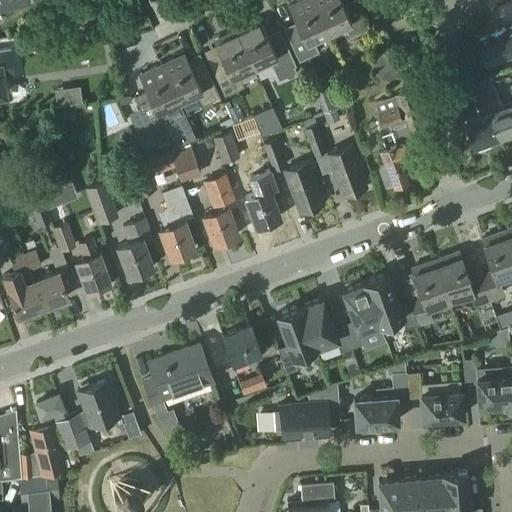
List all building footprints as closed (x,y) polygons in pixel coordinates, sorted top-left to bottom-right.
[(294,22),(282,27),(298,61),(318,52),(312,40),(328,33),(312,0),(298,0),(286,5),(294,22)] [(312,0),(328,33),(343,25),(349,38),(368,29),(355,0),(312,0)] [(127,37),(116,1),(102,6),(113,42),(127,37)] [(258,18),(235,29),(252,67),(268,60),(277,80),(286,76),(289,78),(294,76),(294,72),(296,71),(292,63),(293,63),(278,29),(265,35),(258,18)] [(58,21),(19,36),(25,53),(65,38),(58,21)] [(511,26),(479,40),(489,65),(511,55),(511,26)] [(220,56),(207,62),(223,95),(243,86),(237,74),(252,67),(235,29),(212,40),(220,56)] [(9,49),(0,49),(0,95),(4,95),(2,77),(12,76),(9,49)] [(183,53),(160,64),(177,102),(193,94),(199,107),(219,97),(203,64),(191,70),(183,53)] [(145,90),(132,96),(148,130),(168,121),(162,109),(177,102),(160,64),(137,74),(145,90)] [(511,95),(509,97),(511,103),(500,107),(489,74),(478,78),(489,111),(499,138),(511,133),(511,95)] [(333,78),(315,85),(325,110),(342,103),(333,78)] [(455,87),(454,102),(472,95),(479,114),(465,119),(475,146),(499,138),(489,111),(478,78),(455,87)] [(409,90),(373,103),(381,126),(377,128),(383,145),(377,148),(383,165),(378,167),(384,185),(394,182),(397,183),(402,181),(404,178),(408,177),(401,158),(406,156),(400,141),(402,140),(399,129),(406,126),(407,129),(421,124),(409,90)] [(279,129),(269,105),(251,114),(259,136),(279,129)] [(74,118),(74,108),(66,109),(66,119),(74,118)] [(323,113),(326,121),(338,117),(335,109),(323,113)] [(315,123),(304,127),(313,153),(325,149),(315,123)] [(228,131),(212,137),(221,161),(237,155),(228,131)] [(274,138),(263,142),(272,169),(284,165),(274,138)] [(350,144),(326,153),(341,194),(365,185),(350,144)] [(191,149),(171,157),(179,179),(200,172),(191,149)] [(307,160),(282,169),(298,210),(322,201),(307,160)] [(146,164),(127,171),(136,193),(154,186),(146,164)] [(255,192),(244,196),(254,225),(278,216),(268,188),(274,186),(268,169),(249,176),(255,192)] [(213,210),(202,214),(212,243),(236,234),(226,206),(235,203),(224,173),(203,181),(213,210)] [(68,177),(38,192),(41,197),(41,198),(43,202),(73,187),(68,177)] [(104,180),(85,187),(97,221),(116,214),(104,180)] [(169,224),(158,228),(169,257),(193,248),(182,219),(191,216),(180,185),(161,192),(166,207),(163,208),(169,224)] [(41,197),(28,202),(32,214),(36,225),(49,220),(41,198),(41,197)] [(127,242),(116,246),(127,274),(151,266),(142,243),(151,240),(143,218),(121,226),(127,242)] [(52,227),(59,246),(60,250),(74,245),(65,222),(52,227)] [(492,269),(480,274),(489,299),(502,294),(496,278),(511,272),(511,251),(505,231),(481,239),(492,269)] [(82,258),(75,260),(85,290),(108,282),(97,252),(91,238),(77,243),(82,258)] [(15,272),(2,277),(7,290),(16,315),(41,306),(32,280),(33,280),(28,269),(27,269),(22,254),(19,246),(7,251),(15,272)] [(34,250),(22,254),(27,269),(28,269),(39,265),(34,250)] [(458,251),(435,260),(449,299),(471,291),(475,304),(489,299),(480,274),(468,278),(458,251)] [(421,295),(408,299),(409,302),(417,325),(430,320),(425,308),(449,299),(435,260),(411,268),(421,295)] [(57,271),(33,280),(32,280),(41,306),(66,297),(57,271)] [(386,273),(363,281),(380,327),(381,327),(380,323),(401,315),(405,327),(416,323),(408,300),(397,303),(386,273)] [(380,327),(363,281),(363,283),(342,290),(352,320),(342,323),(351,347),(361,343),(358,335),(380,327)] [(299,305),(298,305),(315,352),(316,352),(314,346),(335,338),(340,351),(351,347),(342,323),(331,327),(321,298),(299,306),(299,305)] [(315,352),(298,305),(276,313),(287,344),(276,348),(285,371),(296,367),(294,360),(315,352)] [(249,323),(222,333),(231,360),(253,351),(259,349),(249,323)] [(152,376),(141,380),(151,409),(164,404),(161,398),(212,379),(198,342),(146,360),(152,376)] [(253,351),(231,360),(230,360),(242,390),(249,388),(249,389),(265,383),(253,351)] [(511,403),(511,385),(510,364),(509,364),(510,374),(476,377),(474,357),(461,358),(463,384),(476,383),(477,403),(501,401),(502,405),(511,403)] [(462,415),(459,379),(419,383),(418,371),(405,372),(407,397),(419,396),(421,418),(462,415)] [(395,398),(407,397),(405,372),(391,373),(393,388),(376,389),(376,396),(353,398),(355,424),(397,420),(395,398)] [(79,389),(76,390),(85,413),(96,409),(101,421),(118,415),(105,379),(89,385),(86,382),(80,385),(79,389)] [(338,411),(336,382),(307,393),(308,403),(278,405),(278,411),(274,411),(275,428),(280,428),(280,434),(328,430),(326,412),(338,411)] [(56,393),(35,401),(40,416),(62,408),(56,393)] [(0,478),(20,477),(15,408),(0,412),(0,478)] [(78,412),(54,420),(65,448),(72,445),(88,439),(87,437),(89,434),(87,427),(83,427),(78,412)] [(137,422),(126,426),(130,438),(141,434),(137,422)] [(21,478),(19,478),(42,476),(64,470),(59,452),(55,453),(48,426),(31,430),(32,434),(30,437),(34,451),(19,453),(21,478)] [(88,439),(72,445),(76,457),(92,451),(88,439)] [(468,511),(465,470),(442,472),(445,511),(468,511)] [(445,511),(442,472),(441,472),(442,474),(422,476),(422,475),(421,475),(423,511),(445,511)] [(42,476),(19,478),(21,501),(57,498),(55,475),(42,476)] [(423,511),(421,475),(420,475),(420,476),(399,478),(401,511),(423,511)] [(116,484),(112,495),(117,506),(130,509),(140,503),(143,492),(137,482),(127,478),(116,484)] [(401,511),(399,478),(377,480),(379,507),(367,508),(367,511),(401,511)] [(286,501),(286,511),(326,511),(326,500),(333,499),(332,480),(299,483),(301,499),(286,501)] [(49,511),(48,503),(11,506),(11,511),(49,511)]
